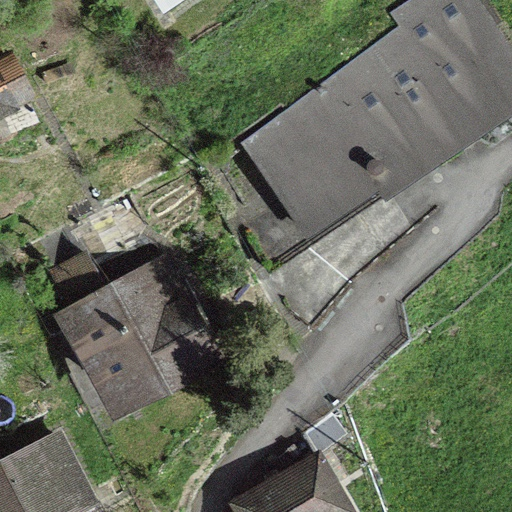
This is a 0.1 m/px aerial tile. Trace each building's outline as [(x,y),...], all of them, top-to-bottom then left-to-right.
[(511,91),(511,60),(471,0),(413,0),(379,23),(393,45),(245,141),(285,193),(245,222),(262,266),(304,237),(385,180),(511,91)] [(28,93),(16,66),(0,73),(0,118),(6,115),(10,102),(28,93)] [(385,180),(304,237),(353,280),(409,221),(385,180)] [(303,327),(353,280),(304,237),(262,266),(284,303),(303,327)] [(192,367),(143,270),(73,305),(122,402),(192,367)] [(72,511),(41,449),(0,469),(0,511),(72,511)] [(326,511),(303,469),(224,511),(326,511)]
